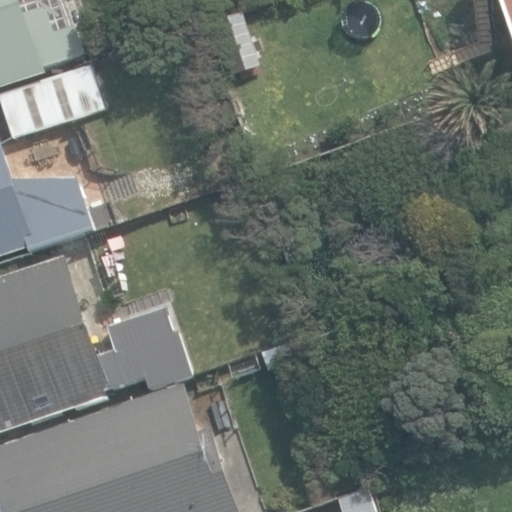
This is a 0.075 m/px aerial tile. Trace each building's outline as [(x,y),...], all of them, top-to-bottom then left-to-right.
[(0,0),(0,89),(52,72),(51,66),(87,53),(68,0),(0,0)] [(94,63),(3,94),(18,139),(109,108),(94,63)] [(0,257),(97,225),(82,178),(19,178),(4,130),(0,131),(0,257)] [(70,255),(0,278),(0,434),(113,398),(111,391),(150,378),(155,390),(198,375),(182,327),(178,328),(169,302),(132,314),(133,317),(123,320),(121,315),(115,318),(117,321),(110,325),(118,348),(103,353),(70,255)] [(246,511),(217,426),(205,430),(189,383),(0,448),(0,470),(9,498),(0,500),(0,502),(3,511),(246,511)]
